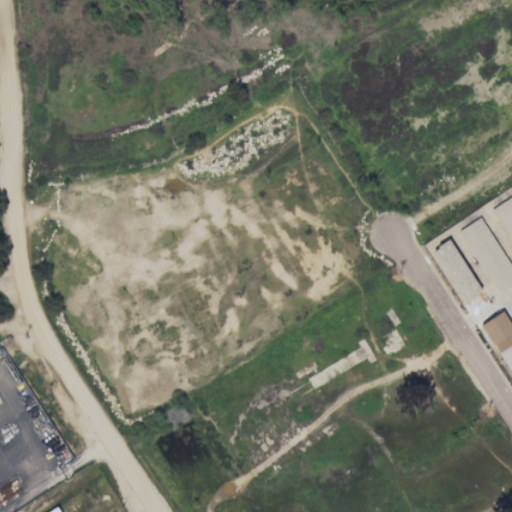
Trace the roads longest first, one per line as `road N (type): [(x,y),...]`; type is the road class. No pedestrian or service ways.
road 1 (track): [(22,303),(0,16)]
road 2 (track): [(22,303),(152,511)]
road 3 (residential): [(396,240),(511,403)]
